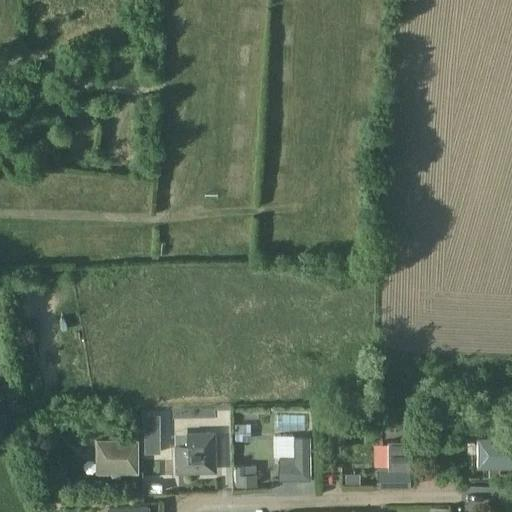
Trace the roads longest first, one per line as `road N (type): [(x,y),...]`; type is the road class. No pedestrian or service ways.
road 1 (track): [(291,211),(314,209),(327,0)]
road 2 (track): [(216,0),(203,219)]
